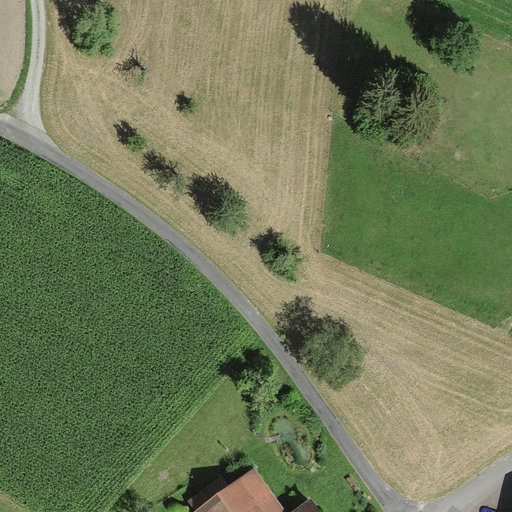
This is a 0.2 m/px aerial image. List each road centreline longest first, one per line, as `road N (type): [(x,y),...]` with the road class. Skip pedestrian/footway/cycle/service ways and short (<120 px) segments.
road 1 (residential): [(0,122),(124,200),(263,326),(394,511)]
road 2 (track): [(42,0),(47,15),(22,133)]
